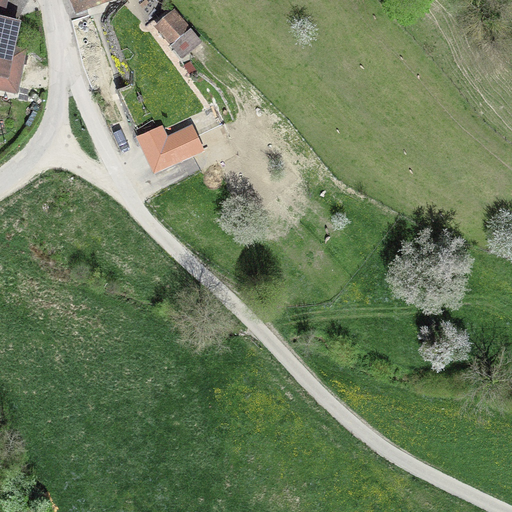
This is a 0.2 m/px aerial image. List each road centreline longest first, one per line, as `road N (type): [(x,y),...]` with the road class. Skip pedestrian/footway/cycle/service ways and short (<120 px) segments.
road 1 (residential): [(64,71),(123,190),(155,232)]
road 2 (residential): [(64,71),(51,127),(31,160),(0,186)]
